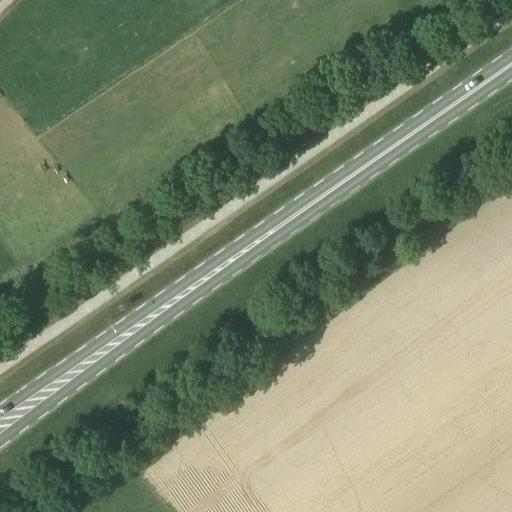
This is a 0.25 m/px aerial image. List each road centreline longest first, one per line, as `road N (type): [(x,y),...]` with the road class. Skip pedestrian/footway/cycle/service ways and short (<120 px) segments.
road 1 (primary): [(0,442),(283,223)]
road 2 (primary): [(283,223),(0,409)]
road 3 (primary): [(283,223),(511,61)]
